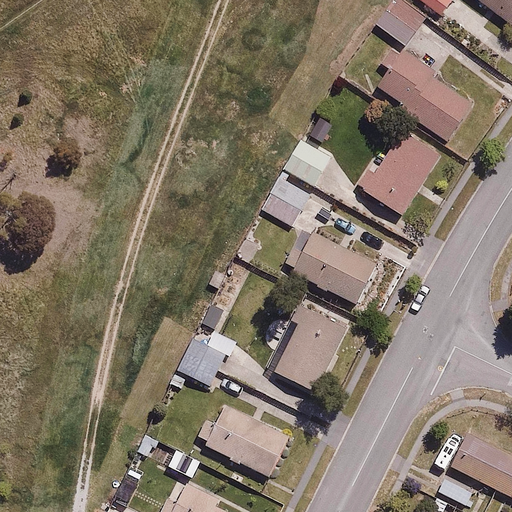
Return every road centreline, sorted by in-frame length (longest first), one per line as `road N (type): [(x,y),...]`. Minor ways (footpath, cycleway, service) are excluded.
road 1 (track): [(76,511),(82,424),(113,292),(219,0)]
road 2 (residential): [(429,334),(337,511)]
road 3 (residential): [(511,190),(429,334)]
